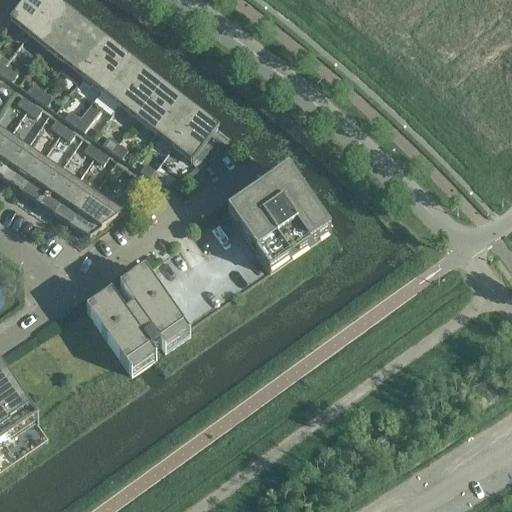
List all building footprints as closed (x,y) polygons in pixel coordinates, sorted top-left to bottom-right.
[(30,40),(52,11),(38,0),(30,0),(11,25),(30,40)] [(70,25),(52,11),(30,40),(47,54),(70,25)] [(65,68),(88,39),(70,25),(47,54),(65,68)] [(106,53),(88,39),(65,68),(83,82),(106,53)] [(102,96),(125,67),(106,53),(83,82),(102,96)] [(0,77),(3,79),(9,71),(0,64),(0,77)] [(120,110),(143,81),(125,67),(102,96),(120,110)] [(9,71),(3,79),(13,86),(19,78),(9,71)] [(161,95),(143,81),(120,110),(138,124),(161,95)] [(38,104),(44,95),(34,89),(28,97),(38,104)] [(54,102),(44,95),(38,104),(48,111),(54,102)] [(156,138),(179,109),(161,95),(138,124),(156,138)] [(33,108),(23,101),(18,109),(28,116),(33,108)] [(33,108),(28,116),(37,123),(43,115),(33,108)] [(81,122),(76,130),(86,137),(91,129),(103,114),(93,108),(82,122),(81,122)] [(197,123),(179,109),(156,138),(174,152),(197,123)] [(66,123),(76,130),(81,122),(72,115),(66,123)] [(197,123),(174,152),(193,167),(214,153),(208,148),(216,138),(197,123)] [(67,131),(57,124),(51,132),(61,139),(67,131)] [(0,131),(0,156),(11,140),(0,131)] [(67,131),(61,139),(71,146),(77,138),(67,131)] [(0,156),(0,178),(6,183),(28,151),(11,140),(0,156)] [(113,156),(119,148),(109,141),(103,149),(113,156)] [(100,154),(90,147),(84,156),(94,163),(100,154)] [(129,155),(119,148),(113,156),(123,163),(129,155)] [(28,151),(6,183),(23,195),(45,162),(28,151)] [(100,154),(94,163),(104,169),(110,161),(100,154)] [(23,195),(40,206),(62,174),(45,162),(23,195)] [(151,183),(157,174),(147,167),(141,176),(151,183)] [(62,174),(40,206),(57,218),(79,185),(62,174)] [(167,181),(157,174),(151,183),(161,189),(167,181)] [(290,176),(280,182),(229,218),(271,278),(332,236),(290,176)] [(158,195),(135,179),(128,189),(151,206),(158,195)] [(57,218),(74,229),(96,197),(79,185),(57,218)] [(96,197),(74,229),(92,242),(127,218),(96,197)] [(191,340),(188,335),(146,275),(121,292),(135,312),(127,318),(112,298),(87,315),(132,380),(158,363),(152,355),(160,349),(166,357),(191,340)] [(0,373),(0,478),(49,445),(38,430),(40,429),(2,373),(0,373)]
